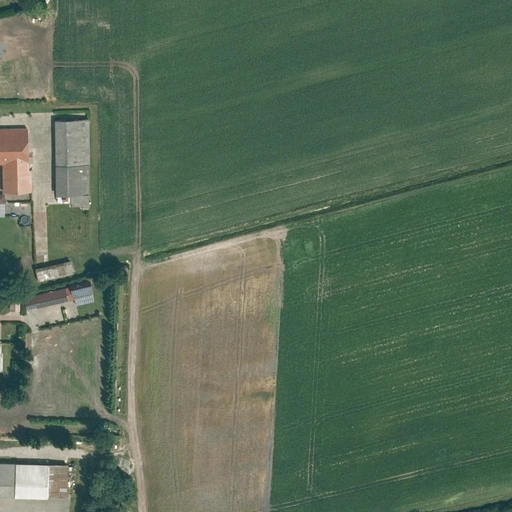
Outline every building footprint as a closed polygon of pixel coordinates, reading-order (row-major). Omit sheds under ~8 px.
[(89,121),(54,121),(55,196),(90,195),(89,121)] [(0,167),(2,167),(3,193),(31,192),(28,127),(0,128),(0,167)] [(90,283),(70,288),(73,300),(93,295),(90,283)] [(65,290),(23,301),(26,312),(68,302),(65,290)] [(11,297),(11,309),(21,309),(21,297),(11,297)] [(66,466),(0,465),(0,497),(66,498),(66,466)]
